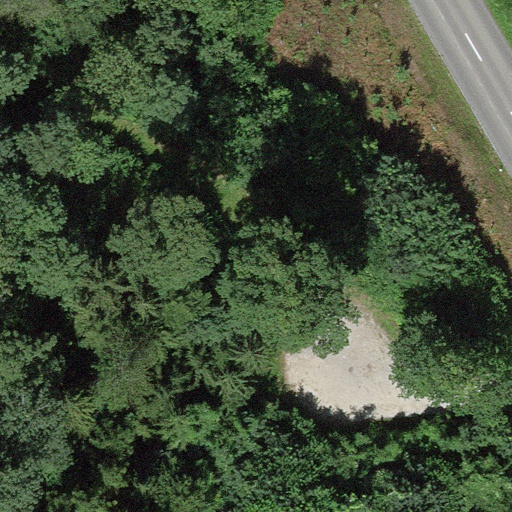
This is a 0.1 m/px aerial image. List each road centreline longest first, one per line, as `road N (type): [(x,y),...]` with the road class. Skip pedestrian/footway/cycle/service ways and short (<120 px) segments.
road 1 (track): [(0,88),(164,180),(408,383),(511,389)]
road 2 (tertiary): [(511,127),(436,0)]
